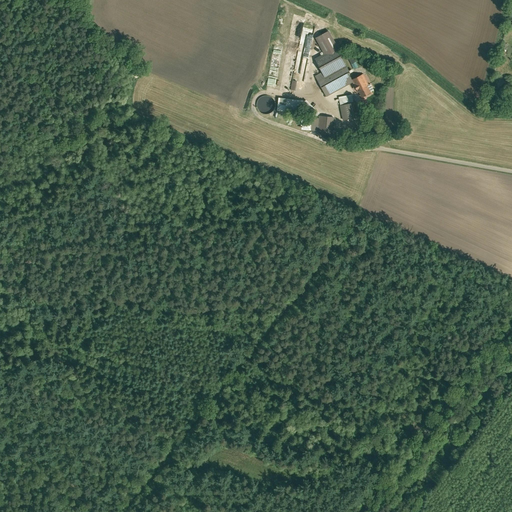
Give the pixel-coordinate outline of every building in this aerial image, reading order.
[(317,35),(325,50),(337,44),(338,43),(330,28),(317,35)] [(504,60),(508,44),(503,43),(499,59),(504,60)] [(323,69),(326,74),(347,63),(337,44),(325,50),(316,55),(323,69)] [(349,58),(353,69),(357,67),(354,57),(349,58)] [(322,83),(349,69),(350,68),(347,63),(326,74),(323,69),(316,73),(322,83)] [(322,83),(327,94),(354,79),(352,77),(353,77),(349,69),(322,83)] [(353,77),(352,77),(354,79),(356,83),(355,83),(357,87),(358,87),(362,95),(372,90),(371,89),(368,83),(362,72),(353,77)] [(353,91),(340,94),(341,102),(345,101),(353,100),(355,100),(353,91)] [(275,96),(272,94),(269,92),(265,92),(261,94),(259,97),(258,101),(258,104),(260,108),(262,110),(265,111),(269,111),(273,109),(275,107),(277,103),(276,99),(275,96)] [(320,110),(307,97),(306,98),(306,97),(279,94),(278,108),(305,110),(305,108),(313,117),(320,110)] [(353,100),(345,101),(348,116),(355,115),(353,100)] [(334,132),(335,114),(320,113),(319,130),(334,132)] [(302,116),(300,125),(302,125),(301,129),(310,130),(312,117),(302,116)]
